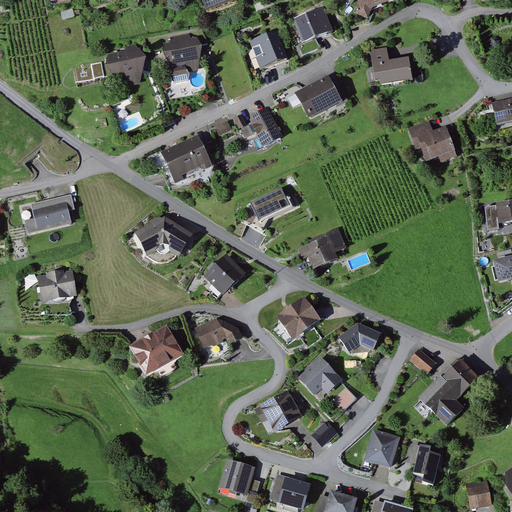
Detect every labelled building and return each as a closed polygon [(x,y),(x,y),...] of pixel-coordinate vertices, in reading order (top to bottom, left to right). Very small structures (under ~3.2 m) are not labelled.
[(200,0),(206,14),(239,1),(239,0),(200,0)] [(358,0),(364,13),(394,0),(358,0)] [(293,20),(302,44),(332,33),(323,9),(293,20)] [(275,31),(251,41),(264,70),(287,61),(275,31)] [(163,40),(163,54),(175,75),(197,70),(203,45),(192,34),(163,40)] [(107,54),(107,68),(120,89),(140,85),(147,59),(137,48),(107,54)] [(376,86),(414,79),(410,59),(389,63),(386,48),(369,51),(376,86)] [(77,82),(92,80),(91,67),(75,69),(77,82)] [(328,77),(296,94),(310,121),(343,103),(328,77)] [(511,99),(486,106),(492,127),(511,122),(511,99)] [(251,117),(265,147),(283,138),(268,108),(251,117)] [(230,123),(217,127),(220,135),(232,131),(230,123)] [(436,165),(452,160),(442,131),(430,135),(427,126),(409,132),(419,162),(433,157),(436,165)] [(198,136),(161,154),(176,183),(213,165),(198,136)] [(35,150),(26,156),(31,164),(41,157),(35,150)] [(282,190),(250,204),(257,221),(290,207),(282,190)] [(32,208),(38,232),(72,224),(67,200),(32,208)] [(511,203),(499,205),(501,225),(511,223),(511,203)] [(164,217),(134,233),(147,255),(168,244),(183,252),(194,234),(164,217)] [(311,246),(301,250),(310,273),(340,261),(337,254),(347,250),(339,230),(309,242),(311,246)] [(207,273),(226,293),(246,274),(227,255),(207,273)] [(511,258),(494,263),(499,283),(511,279),(511,258)] [(72,272),(36,278),(41,303),(77,297),(72,272)] [(303,297),(278,316),(294,339),(320,320),(303,297)] [(218,319),(193,331),(201,349),(226,337),(231,339),(233,344),(244,340),(241,330),(218,319)] [(167,327),(131,347),(147,377),(184,356),(167,327)] [(379,337),(357,327),(337,342),(345,352),(355,344),(373,351),(379,337)] [(408,360),(424,376),(433,366),(418,351),(408,360)] [(325,397),(339,383),(316,360),(295,382),(310,398),(318,390),(325,397)] [(454,360),(414,400),(441,428),(458,411),(450,403),(473,380),(454,360)] [(268,433),(298,420),(286,393),(256,407),(268,433)] [(317,432),(322,436),(318,441),(325,447),(338,432),(326,421),(317,432)] [(370,432),(362,462),(389,469),(397,439),(370,432)] [(408,479),(430,485),(438,457),(426,454),(428,449),(417,446),(408,479)] [(242,497),(250,470),(224,463),(217,490),(242,497)] [(509,498),(511,499),(511,500),(508,504),(507,511),(511,511),(511,470),(504,476),(503,488),(509,498)] [(270,502),(302,511),(308,489),(276,480),(270,502)] [(466,486),(469,509),(490,506),(487,483),(466,486)] [(355,511),(359,500),(332,493),(326,511),(355,511)]
